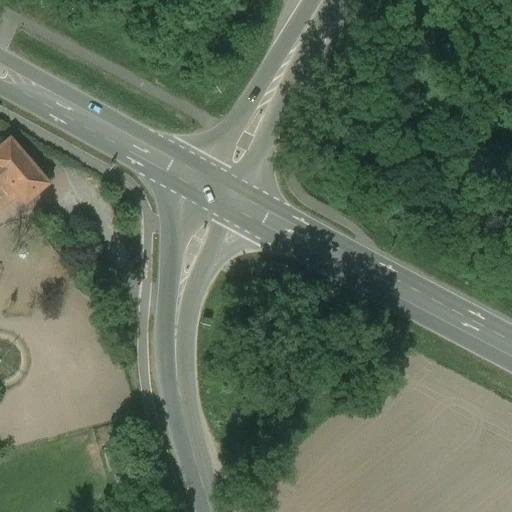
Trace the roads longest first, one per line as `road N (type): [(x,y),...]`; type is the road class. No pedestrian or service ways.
road 1 (primary): [(220,193),(185,273),(174,352),(210,511)]
road 2 (primary): [(511,346),(220,193)]
road 3 (primary): [(220,193),(0,72)]
road 4 (secondary): [(220,193),(321,0)]
